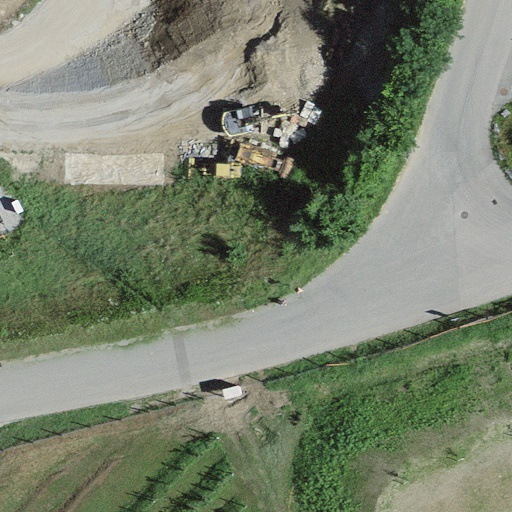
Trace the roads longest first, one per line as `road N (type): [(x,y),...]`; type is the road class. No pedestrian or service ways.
road 1 (unclassified): [(0,390),(181,360),(401,303)]
road 2 (unclassified): [(494,0),(401,303)]
